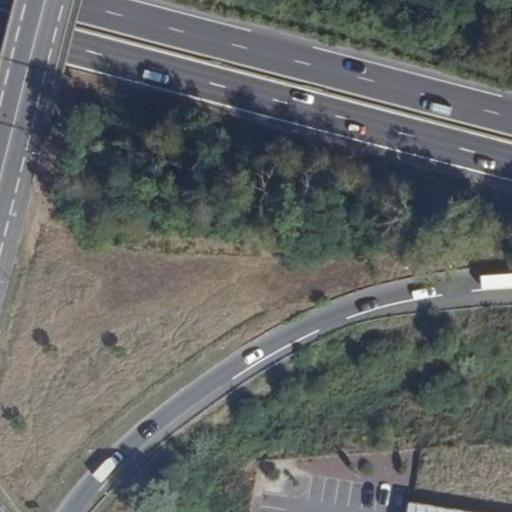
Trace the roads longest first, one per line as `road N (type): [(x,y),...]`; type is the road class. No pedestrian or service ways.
road 1 (trunk): [(0,31),(511,163)]
road 2 (trunk): [(71,511),(122,449),(200,387),(318,316),(404,293),(511,283)]
road 3 (trunk): [(511,115),(58,0)]
road 4 (secondary): [(48,0),(0,183)]
